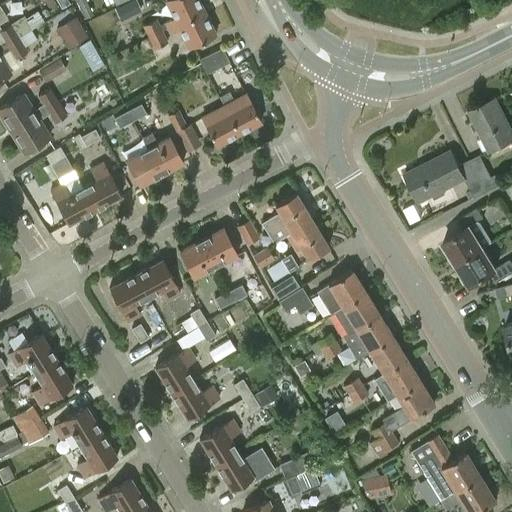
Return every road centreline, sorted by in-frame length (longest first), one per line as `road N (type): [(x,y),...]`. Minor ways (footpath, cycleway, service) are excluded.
road 1 (residential): [(496,421),(339,167),(332,137)]
road 2 (residential): [(53,276),(332,137)]
road 3 (residential): [(194,511),(53,276)]
road 4 (tertiary): [(350,68),(407,77),(511,35)]
